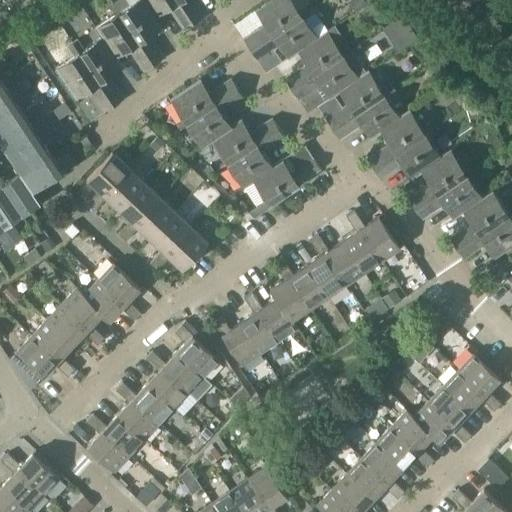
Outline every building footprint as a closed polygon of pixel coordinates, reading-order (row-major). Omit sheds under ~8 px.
[(163,26),(145,0),(116,0),(112,3),(117,11),(153,64),(163,56),(149,35),(163,26)] [(177,0),(145,0),(156,16),(169,7),(184,29),(192,23),(177,0)] [(177,0),(192,23),(204,15),(193,0),(177,0)] [(246,42),(250,48),(283,26),(302,13),(312,6),(309,2),(299,9),(293,0),(271,0),(256,10),(265,24),(243,39),(246,42)] [(346,0),(353,11),(365,2),(363,0),(346,0)] [(371,2),(357,11),(364,21),(378,11),(371,2)] [(288,58),(297,51),(318,37),(318,36),(319,35),(328,30),(312,6),(302,13),(283,26),(250,48),(257,58),(278,44),(288,58)] [(117,11),(95,27),(102,36),(115,58),(117,57),(129,48),(144,70),(153,64),(117,11)] [(285,78),(291,88),(319,69),(350,49),(334,25),(328,30),(319,35),(318,36),(318,37),(297,51),(306,64),(285,78)] [(123,67),(117,57),(115,58),(102,36),(78,52),(78,53),(113,105),(124,98),(110,76),(123,67)] [(366,71),(350,49),(319,69),(291,88),(298,98),(319,84),(328,96),(338,90),(366,71)] [(104,111),(113,105),(78,53),(78,52),(55,68),(76,99),(90,89),(104,111)] [(326,118),(332,128),(394,86),(390,82),(381,88),(369,69),(366,71),(338,90),(347,104),(326,118)] [(186,123),(238,88),(231,78),(210,92),(200,78),(170,99),(186,123)] [(0,107),(26,90),(20,81),(8,89),(2,80),(0,81),(0,107)] [(397,91),(394,86),(332,128),(339,138),(361,124),(370,137),(380,131),(379,130),(400,116),(388,97),(397,91)] [(238,88),(186,123),(201,146),(211,140),(211,139),(232,126),(232,125),(223,112),(244,97),(238,88)] [(26,90),(0,107),(0,133),(26,116),(20,106),(32,98),(26,90)] [(458,97),(447,104),(452,111),(463,104),(458,97)] [(472,103),(461,110),(467,119),(478,112),(472,103)] [(410,109),(400,116),(379,130),(380,131),(388,144),(367,157),(373,167),(407,145),(408,144),(426,133),(410,109)] [(26,116),(0,133),(0,142),(8,154),(50,125),(44,117),(32,125),(26,116)] [(211,139),(211,140),(227,163),(247,150),(280,129),(272,117),(250,131),(242,118),(232,125),(232,126),(211,139)] [(20,172),(50,152),(44,142),(56,134),(50,125),(8,154),(19,171),(20,172)] [(264,152),(286,137),(280,129),(247,150),(227,163),(242,186),(252,180),(252,179),(273,166),(273,165),(264,152)] [(93,144),(85,131),(78,135),(87,148),(93,144)] [(434,145),(426,133),(408,144),(407,145),(373,167),(380,178),(402,163),(411,177),(421,170),(420,170),(430,163),(442,157),(441,156),(434,145)] [(158,137),(150,146),(156,153),(165,143),(158,137)] [(415,207),(467,172),(451,149),(441,156),(442,157),(430,163),(420,170),(421,170),(430,183),(408,198),(415,207)] [(93,197),(100,203),(107,197),(103,193),(128,166),(112,151),(86,178),(99,190),(93,197)] [(50,152),(20,172),(32,191),(75,162),(68,153),(56,161),(50,152)] [(283,158),(273,165),(273,166),(252,179),(252,180),(268,203),(321,168),(313,157),(292,172),(283,158)] [(119,208),(144,181),(128,166),(103,193),(107,197),(119,208)] [(211,167),(203,171),(210,177),(215,173),(211,167)] [(10,178),(1,184),(21,215),(30,209),(40,202),(32,191),(20,172),(19,171),(10,178)] [(467,172),(415,207),(421,218),(443,203),(452,217),(462,210),(483,196),(482,195),(467,172)] [(124,226),(132,233),(138,226),(134,223),(160,196),(144,181),(119,208),(131,219),(124,226)] [(21,215),(1,184),(0,184),(0,221),(14,243),(23,237),(12,221),(21,215)] [(456,247),(508,212),(492,189),(482,195),(483,196),(462,210),(471,223),(449,238),(456,247)] [(150,238),(175,211),(160,196),(134,223),(138,226),(150,238)] [(100,203),(93,197),(87,203),(94,210),(100,203)] [(351,223),(359,217),(354,209),(346,215),(351,223)] [(156,256),(163,263),(170,256),(166,252),(191,226),(175,211),(150,238),(162,249),(156,256)] [(511,217),(508,212),(456,247),(463,257),(484,243),(494,257),(511,244),(511,217)] [(359,217),(351,223),(356,230),(360,227),(381,258),(400,245),(379,215),(364,225),(359,217)] [(0,239),(6,249),(14,243),(0,221),(0,239)] [(65,229),(72,236),(79,229),(72,222),(65,229)] [(132,233),(124,226),(118,233),(126,240),(132,233)] [(208,241),(191,226),(166,252),(170,256),(182,268),(208,241)] [(342,240),(363,270),(381,258),(360,227),(356,230),(342,240)] [(310,239),(315,247),(323,241),(318,234),(310,239)] [(49,238),(40,244),(46,254),(56,247),(49,238)] [(363,270),(342,240),(329,249),(323,241),(315,247),(320,255),(324,252),(345,282),(363,270)] [(35,250),(23,258),(28,267),(40,259),(35,250)] [(324,252),(320,255),(319,255),(306,264),(327,294),(345,282),(324,252)] [(163,263),(156,256),(150,262),(157,269),(163,263)] [(279,271),(288,265),(282,258),(274,263),(279,271)] [(113,262),(98,278),(124,303),(128,299),(140,287),(113,262)] [(288,265),(279,271),(284,279),(288,276),(309,306),(327,294),(306,264),(293,273),(288,265)] [(291,319),(291,318),(309,306),(288,276),(284,279),(270,288),(276,297),(291,319)] [(127,313),(134,305),(128,299),(124,303),(98,278),(84,293),(83,294),(102,312),(102,313),(109,320),(121,307),(127,313)] [(10,283),(2,291),(12,302),(21,294),(10,283)] [(88,328),(91,324),(102,313),(102,312),(83,294),(84,293),(77,286),(61,303),(88,328)] [(392,287),(380,295),(387,306),(399,298),(392,287)] [(249,305),(257,299),(252,291),(244,297),(249,305)] [(378,296),(362,307),(369,318),(386,307),(378,296)] [(257,299),(249,305),(254,312),(258,309),(278,339),(297,327),(291,318),(291,319),(276,297),(262,306),(257,299)] [(91,337),(98,330),(91,324),(88,328),(61,303),(46,319),(73,343),(84,331),(91,337)] [(134,305),(127,313),(134,319),(141,312),(134,305)] [(240,321),(260,351),(278,339),(258,309),(254,312),(240,321)] [(438,316),(435,319),(445,328),(449,324),(439,315),(438,316)] [(260,351),(240,321),(230,328),(222,316),(213,322),(242,364),(260,351)] [(73,343),(46,319),(31,334),(58,359),(61,355),(73,343)] [(175,352),(202,376),(219,358),(182,323),(174,331),(185,341),(175,352)] [(98,330),(91,337),(97,344),(104,336),(98,330)] [(422,333),(408,349),(418,359),(433,343),(422,333)] [(61,369),(68,361),(61,355),(58,359),(31,334),(16,351),(42,375),(54,363),(61,369)] [(152,363),(159,356),(152,350),(145,357),(152,363)] [(159,356),(152,363),(159,370),(162,366),(188,391),(202,376),(175,352),(166,362),(159,356)] [(473,352),(458,368),(484,393),(487,390),(500,377),(473,352)] [(68,361),(61,369),(68,375),(75,368),(68,361)] [(147,382),(174,406),(188,391),(162,366),(159,370),(147,382)] [(487,403),(494,396),(487,390),(484,393),(458,368),(443,384),(469,409),(481,397),(487,403)] [(122,395),(129,387),(123,381),(116,388),(122,395)] [(129,387),(122,395),(129,401),(132,397),(159,422),(174,406),(147,382),(136,394),(129,387)] [(239,384),(226,397),(236,405),(247,394),(239,384)] [(469,409),(443,384),(428,400),(454,425),(458,421),(469,409)] [(494,396),(487,403),(494,410),(501,402),(494,396)] [(118,413),(144,438),(159,422),(132,397),(129,401),(118,413)] [(457,435),(464,427),(458,421),(454,425),(428,400),(414,416),(413,416),(432,434),(439,441),(451,429),(457,435)] [(406,409),(391,425),(417,450),(421,446),(432,434),(413,416),(414,416),(406,409)] [(93,426),(100,419),(93,412),(86,420),(93,426)] [(100,419),(93,426),(99,433),(103,429),(129,454),(144,438),(118,413),(106,425),(100,419)] [(342,419),(333,428),(339,434),(348,424),(342,419)] [(205,425),(200,431),(207,437),(211,432),(205,425)] [(420,460),(427,452),(421,446),(417,450),(391,425),(376,441),(402,466),(414,453),(420,460)] [(464,427),(457,435),(464,441),(471,434),(464,427)] [(114,470),(129,454),(103,429),(99,433),(87,445),(114,470)] [(201,432),(197,436),(203,441),(206,438),(201,432)] [(402,466),(376,441),(361,456),(388,481),(391,478),(402,466)] [(215,445),(205,452),(212,462),(222,456),(215,445)] [(7,466),(14,458),(8,452),(0,459),(7,466)] [(14,458),(7,466),(14,472),(17,468),(44,493),(59,476),(33,452),(21,464),(14,458)] [(427,452),(420,460),(427,466),(434,459),(427,452)] [(391,491),(398,484),(391,478),(388,481),(361,456),(346,472),(373,497),(384,485),(391,491)] [(311,459),(307,463),(313,469),(318,465),(311,459)] [(312,470),(303,461),(297,467),(307,476),(312,470)] [(266,465),(248,477),(268,507),(272,504),(286,495),(266,465)] [(3,484),(29,509),(44,493),(17,468),(14,472),(3,484)] [(373,497),(346,472),(332,488),(357,511),(358,511),(361,509),(373,497)] [(230,489),(244,511),(260,511),(263,510),(264,511),(276,511),(272,504),(268,507),(248,477),(230,489)] [(146,480),(134,494),(144,503),(156,490),(146,480)] [(0,511),(1,511),(25,511),(29,509),(3,484),(0,486),(0,511)] [(398,484),(391,491),(397,498),(404,490),(398,484)] [(364,511),(361,509),(358,511),(357,511),(332,488),(316,504),(324,511),(364,511)] [(458,502),(465,495),(458,488),(451,496),(458,502)] [(465,495),(458,502),(465,508),(468,504),(476,511),(508,511),(483,488),(472,501),(465,495)] [(244,511),(230,489),(212,501),(218,511),(244,511)] [(218,511),(212,501),(195,511),(218,511)]
